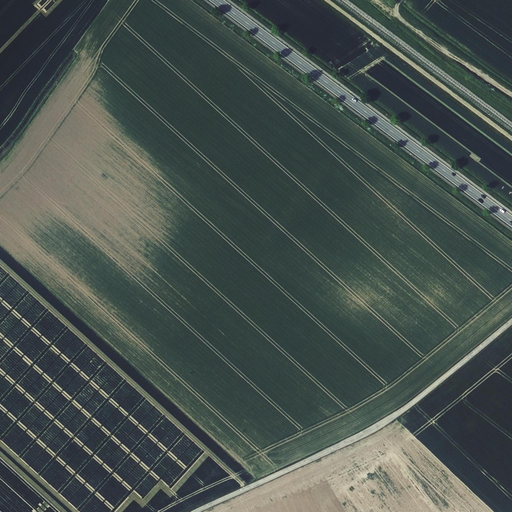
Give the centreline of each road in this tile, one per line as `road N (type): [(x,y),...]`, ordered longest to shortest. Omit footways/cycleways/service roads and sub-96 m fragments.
road 1 (unclassified): [(511,320),(404,409),(194,511)]
road 2 (primary): [(216,0),(511,220)]
